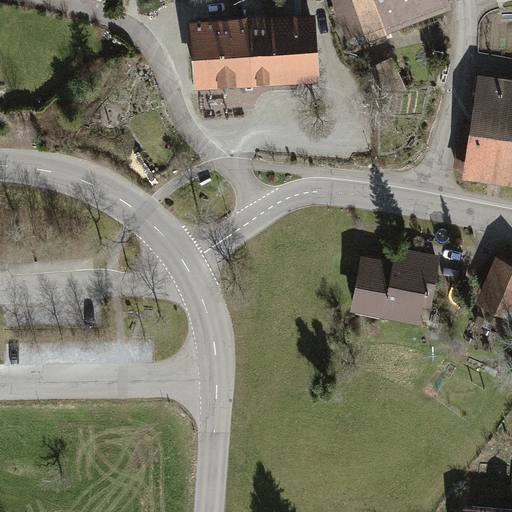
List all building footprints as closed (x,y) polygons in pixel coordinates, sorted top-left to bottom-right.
[(232,0),(242,9),(249,0),(232,0)] [(339,0),(352,40),(452,7),(449,0),(339,0)] [(249,80),(315,78),(313,17),(247,19),(249,80)] [(183,83),(249,80),(247,19),(181,22),(183,83)] [(511,80),(480,75),(471,131),(511,137),(511,80)] [(511,143),(511,137),(471,131),(465,175),(506,181),(511,143)] [(361,254),(350,307),(416,320),(419,302),(428,304),(438,255),(394,246),(391,260),(361,254)] [(511,300),(511,265),(487,255),(468,298),(506,314),(511,300)] [(483,511),(483,505),(452,503),(451,511),(483,511)]
